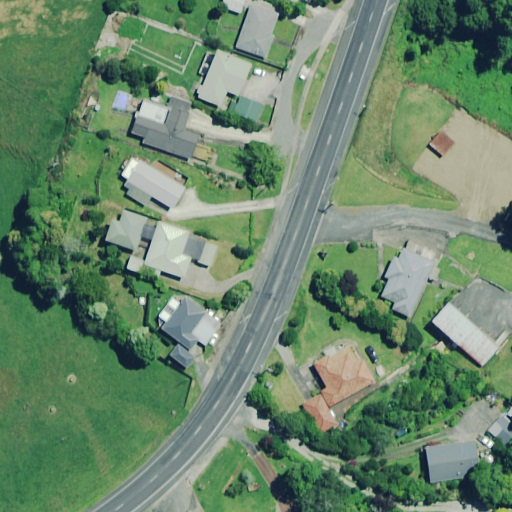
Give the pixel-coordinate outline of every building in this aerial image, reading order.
[(244,0),(222,0),(220,7),(240,14),(244,0)] [(276,16),(248,6),(233,48),(264,59),(272,37),(269,35),(276,16)] [(211,50),(198,82),(200,83),(194,97),(218,107),(225,92),(235,96),(248,65),(211,50)] [(261,105),(237,96),(230,113),(254,122),(261,105)] [(189,107),(172,101),(164,126),(135,117),(130,134),(144,139),(142,144),(188,159),(196,135),(182,130),(189,107)] [(438,128),(425,144),(442,158),(455,142),(438,128)] [(181,188),(130,158),(120,176),(127,180),(120,193),(143,206),(148,197),(169,209),(181,188)] [(144,219),(122,212),(118,223),(110,220),(103,241),(133,251),(144,219)] [(220,245),(146,219),(133,258),(130,257),(125,269),(157,280),(160,271),(181,278),(188,258),(212,266),(220,245)] [(431,263),(401,250),(396,260),(392,258),(383,278),(387,280),(380,297),(393,303),(390,310),(407,317),(431,263)] [(511,299),(495,289),(467,270),(444,305),(433,298),(415,324),(480,367),(511,319),(511,299)] [(197,341),(203,346),(219,325),(204,314),(184,298),(179,306),(172,300),(163,312),(169,317),(160,330),(178,343),(168,357),(184,369),(193,358),(187,354),(197,341)] [(372,383),(351,345),(338,352),(334,345),(321,352),(323,356),(311,362),(325,388),(300,402),(318,434),(335,425),(326,408),(372,383)] [(511,436),(511,426),(499,415),(485,431),(503,447),(511,436)] [(476,477),(471,442),(422,449),(427,483),(476,477)]
